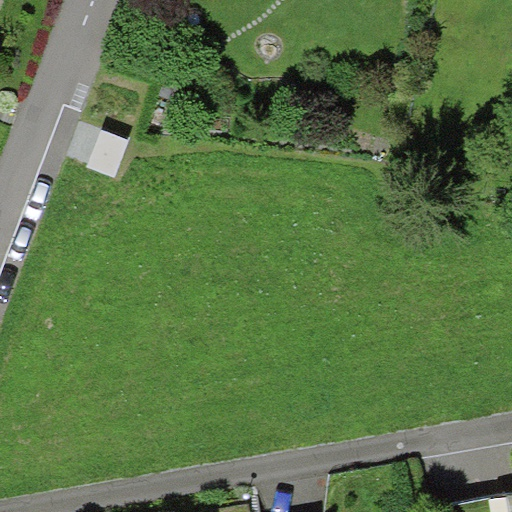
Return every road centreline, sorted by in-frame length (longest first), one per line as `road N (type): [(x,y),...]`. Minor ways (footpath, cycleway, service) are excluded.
road 1 (residential): [(511,426),(0,510)]
road 2 (residential): [(0,234),(90,0)]
